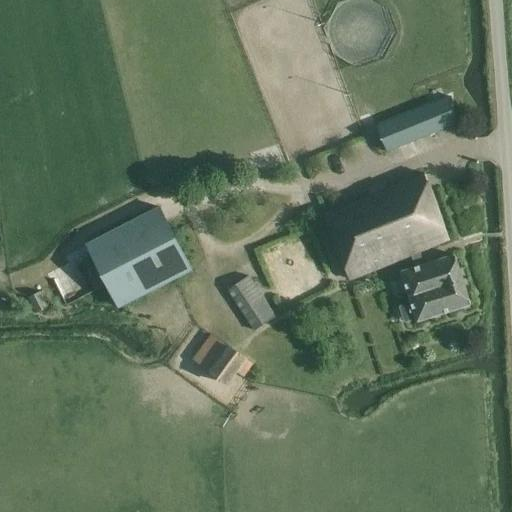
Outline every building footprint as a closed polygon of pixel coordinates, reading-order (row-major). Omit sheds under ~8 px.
[(450,98),(401,117),(410,141),(450,125),(452,124),(450,98)] [(350,279),(413,255),(415,267),(400,272),(410,303),(399,306),(404,322),(415,320),(416,321),(469,305),(453,255),(422,265),(420,252),(450,241),(424,174),(387,189),(384,182),(367,189),(370,195),(324,213),(350,279)] [(159,206),(87,244),(120,306),(192,269),(159,206)] [(277,317),(251,277),(227,291),(254,331),(277,317)] [(193,360),(211,374),(229,386),(238,373),(244,378),(254,363),(246,358),(229,345),(212,333),(193,360)]
